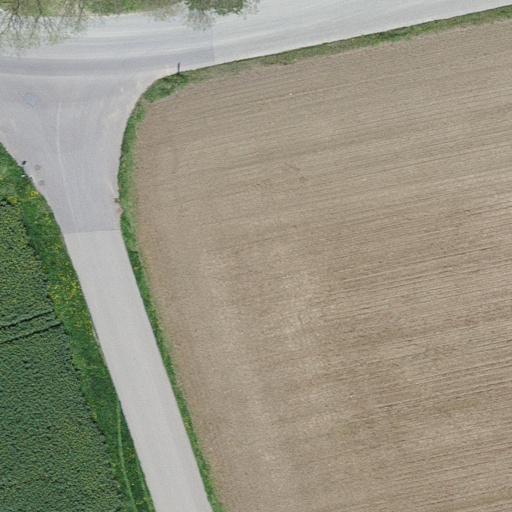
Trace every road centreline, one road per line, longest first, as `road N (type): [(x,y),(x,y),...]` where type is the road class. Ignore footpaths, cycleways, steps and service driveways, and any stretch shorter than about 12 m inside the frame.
road 1 (residential): [(29,49),(184,511)]
road 2 (residential): [(29,49),(135,45),(310,0)]
